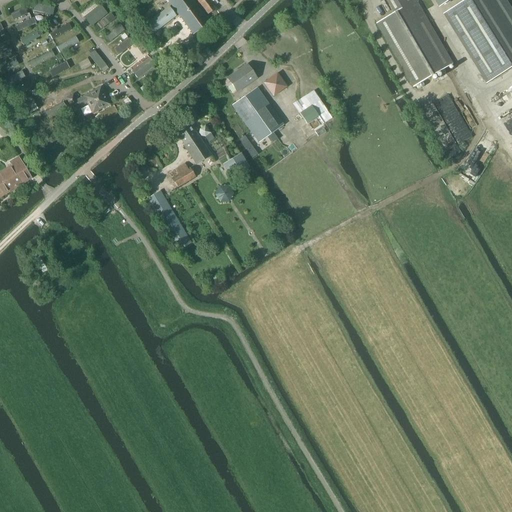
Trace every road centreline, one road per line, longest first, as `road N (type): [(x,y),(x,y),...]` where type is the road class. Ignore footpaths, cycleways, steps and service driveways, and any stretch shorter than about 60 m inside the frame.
road 1 (track): [(490,117),(458,164),(285,257)]
road 2 (unclassified): [(276,0),(117,139)]
